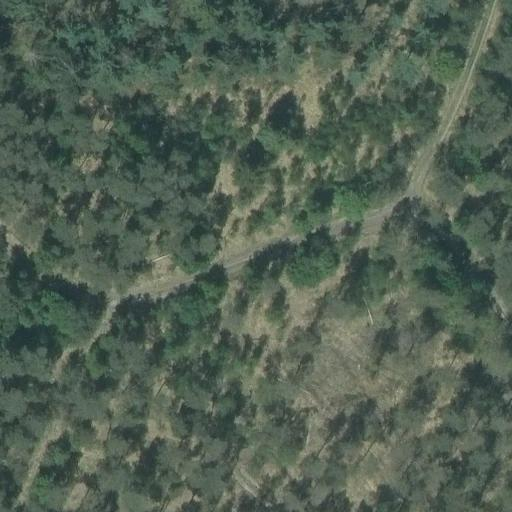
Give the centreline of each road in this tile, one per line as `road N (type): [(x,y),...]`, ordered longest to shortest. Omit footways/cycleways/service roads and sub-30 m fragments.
road 1 (track): [(403,177),(101,301),(0,230)]
road 2 (track): [(471,0),(403,177)]
road 3 (track): [(403,177),(511,322)]
